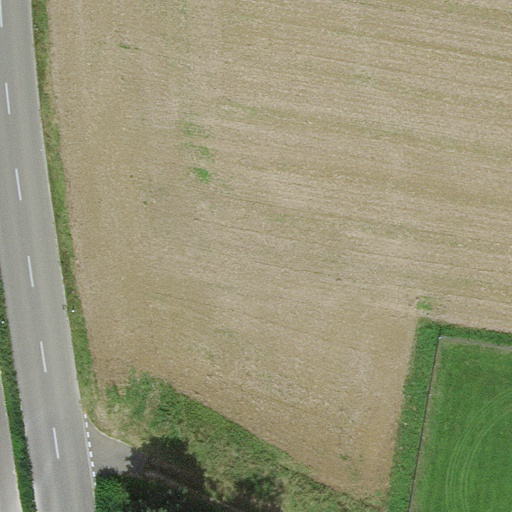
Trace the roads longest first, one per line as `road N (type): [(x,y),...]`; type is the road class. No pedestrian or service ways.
road 1 (tertiary): [(1,0),(23,238),(64,511)]
road 2 (track): [(55,440),(245,511)]
